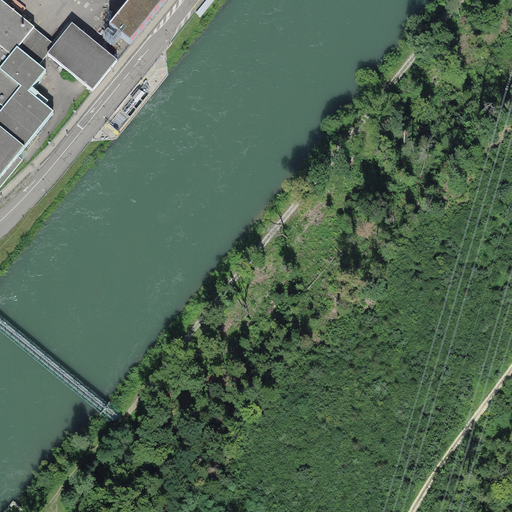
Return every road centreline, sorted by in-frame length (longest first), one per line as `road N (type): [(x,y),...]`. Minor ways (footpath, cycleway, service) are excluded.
road 1 (track): [(461,0),(117,420)]
road 2 (unclassified): [(191,0),(0,229)]
road 3 (track): [(411,511),(511,366)]
